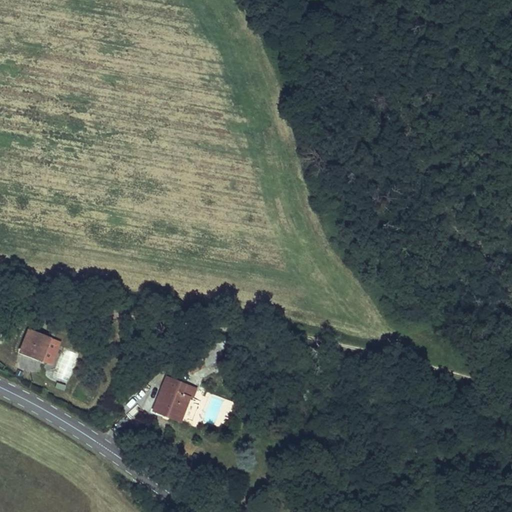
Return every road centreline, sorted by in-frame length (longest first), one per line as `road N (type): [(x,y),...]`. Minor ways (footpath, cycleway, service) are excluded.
road 1 (track): [(511,296),(496,263),(423,177),(376,0)]
road 2 (secondary): [(0,387),(90,437),(193,511)]
